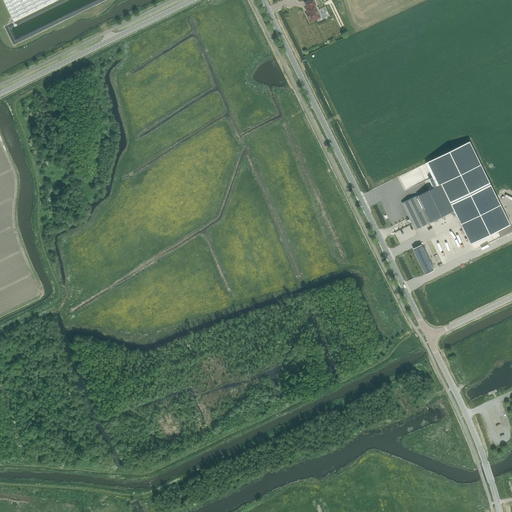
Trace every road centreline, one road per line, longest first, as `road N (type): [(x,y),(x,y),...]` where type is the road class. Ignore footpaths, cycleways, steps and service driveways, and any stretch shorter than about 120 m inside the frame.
road 1 (unclassified): [(428,337),(262,0)]
road 2 (unclassified): [(0,93),(193,0)]
road 3 (unclassified): [(499,511),(466,414),(428,337)]
